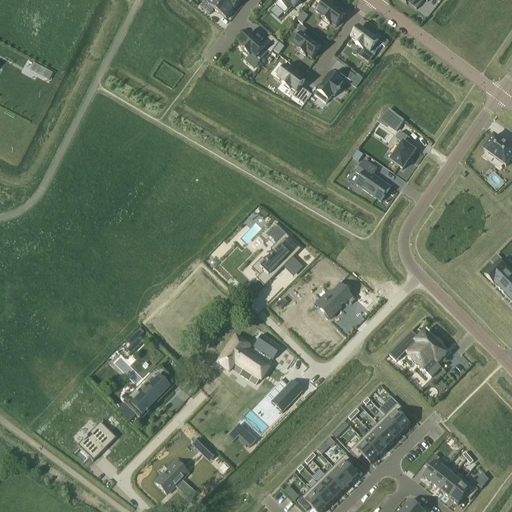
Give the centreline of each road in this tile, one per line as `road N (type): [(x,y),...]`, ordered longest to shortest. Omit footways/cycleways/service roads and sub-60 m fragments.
road 1 (residential): [(498,95),(408,226),(403,244),(418,276)]
road 2 (residential): [(263,317),(323,369),(418,276)]
road 3 (residential): [(498,95),(371,0)]
road 4 (residential): [(145,511),(126,485),(127,471),(202,395)]
road 5 (residential): [(418,276),(505,362)]
